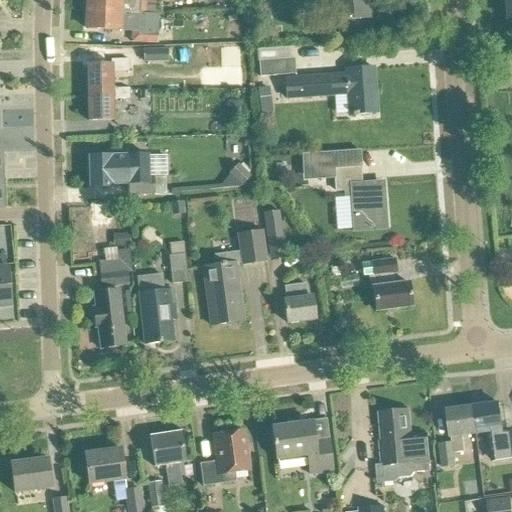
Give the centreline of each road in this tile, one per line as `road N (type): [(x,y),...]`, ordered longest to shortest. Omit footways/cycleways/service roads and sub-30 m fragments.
road 1 (residential): [(477,346),(52,404)]
road 2 (residential): [(52,404),(43,0)]
road 3 (residential): [(477,346),(451,0)]
